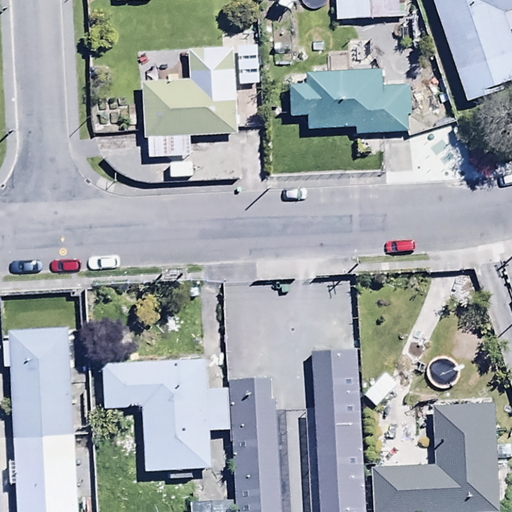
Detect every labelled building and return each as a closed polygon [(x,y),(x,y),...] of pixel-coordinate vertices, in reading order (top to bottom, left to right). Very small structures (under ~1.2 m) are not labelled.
[(333,0),(333,23),(402,24),(402,0),(333,0)] [(511,0),(429,0),(467,107),(511,91),(511,48),(507,34),(511,31),(511,0)] [(193,161),(192,140),(237,138),(233,54),(190,56),(191,87),(142,89),(145,142),(148,142),(149,163),(193,161)] [(291,122),(308,121),(308,134),(356,132),(356,141),(408,139),(406,92),(382,93),(381,75),(306,79),(306,90),(289,91),(291,122)] [(13,444),(72,440),(67,336),(7,339),(8,346),(2,347),(3,372),(9,372),(13,444)] [(208,479),(207,437),(229,437),(229,393),(207,393),(207,368),(104,369),(104,411),(144,411),(144,479),(208,479)] [(356,511),(354,404),(278,406),(281,511),(356,511)] [(436,475),(370,478),(372,511),(497,511),(492,410),(433,413),(436,475)] [(76,511),(72,440),(13,444),(14,469),(9,469),(11,492),(16,492),(16,511),(76,511)]
